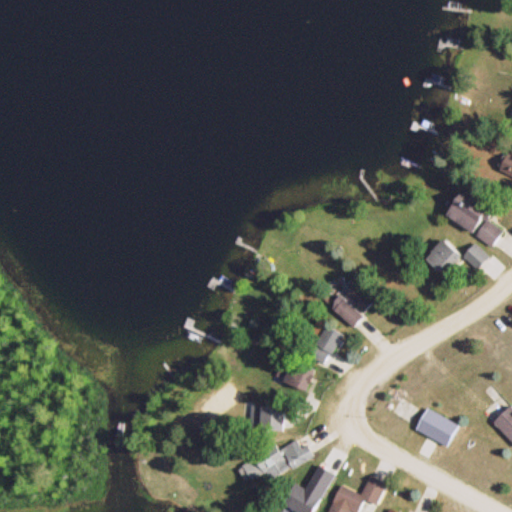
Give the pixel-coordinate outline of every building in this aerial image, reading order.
[(499,208),(468,189),(452,215),(500,245),(510,228),(493,218),(499,208)] [(466,248),(448,237),(435,259),(452,270),(466,248)] [(469,255),(484,269),(497,256),(481,241),(469,255)] [(359,326),(382,306),(364,286),(342,307),(359,326)] [(291,380),(311,388),(321,364),(302,355),(291,380)] [(421,407),(405,397),(396,410),(413,421),(421,407)] [(511,410),(501,421),(511,432),(511,410)] [(323,454),(311,434),(291,445),(303,466),(323,454)] [(347,482),(335,510),(340,511),(376,511),(391,479),(377,474),(370,492),(347,482)]
